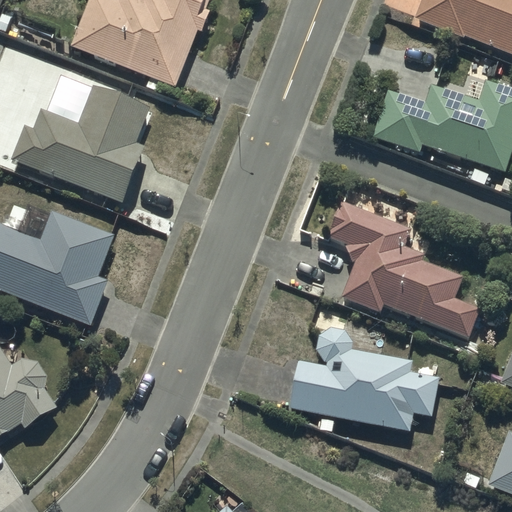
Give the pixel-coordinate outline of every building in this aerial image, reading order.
[(116,0),(114,5),(103,0),(88,0),(67,51),(169,93),(192,37),(198,39),(207,18),(202,16),(208,0),(116,0)] [(511,0),(420,0),(410,26),(457,45),(460,39),(511,59),(511,0)] [(423,107),(384,95),(370,140),(415,154),(417,148),(501,175),(511,141),(511,92),(481,83),(474,107),(427,93),(423,107)] [(146,114),(87,90),(83,100),(72,95),(66,112),(50,105),(45,119),(37,116),(29,135),(20,131),(7,163),(118,207),(140,152),(132,149),(146,114)] [(407,234),(338,208),(325,242),(343,249),(352,269),(339,303),(378,318),(382,307),(467,338),(477,311),(453,302),(460,283),(418,267),(422,256),(401,248),(407,234)] [(36,242),(0,229),(0,296),(87,329),(103,285),(93,281),(109,237),(46,214),(36,242)] [(511,340),(494,386),(511,392),(511,340)] [(324,371),(293,365),(285,415),(318,421),(315,434),(328,436),(331,422),(406,434),(409,417),(428,421),(434,383),(406,378),(408,364),(347,354),(324,371)] [(0,441),(18,430),(20,432),(53,411),(42,394),(47,391),(32,367),(16,364),(8,369),(0,355),(0,441)] [(511,437),(505,435),(484,490),(511,501),(511,437)]
